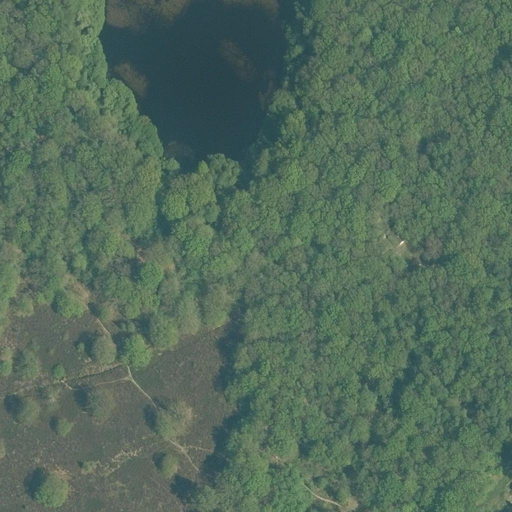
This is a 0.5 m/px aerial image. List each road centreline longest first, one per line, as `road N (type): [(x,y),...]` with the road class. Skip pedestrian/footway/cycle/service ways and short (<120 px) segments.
road 1 (track): [(438,0),(359,248),(303,347),(259,450)]
road 2 (track): [(82,303),(41,291),(31,278),(17,226),(44,155),(31,130),(0,114)]
